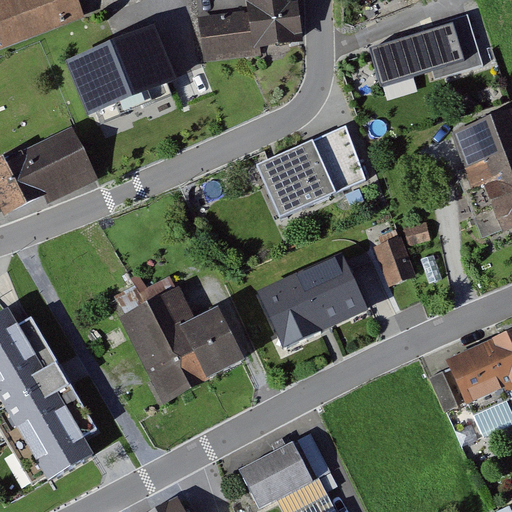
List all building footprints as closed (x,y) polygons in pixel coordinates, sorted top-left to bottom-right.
[(8,0),(0,3),(0,56),(93,23),(85,0),(8,0)] [(300,0),(250,0),(252,13),(201,19),(206,60),(307,48),(300,0)] [(425,40),(374,54),(384,89),(434,74),(436,79),(483,65),(469,17),(423,30),(425,40)] [(190,82),(169,30),(82,65),(103,116),(190,82)] [(511,229),(511,117),(459,137),(495,236),(511,229)] [(105,171),(88,130),(0,167),(0,182),(12,210),(105,171)] [(321,151),(340,194),(371,181),(352,137),(321,151)] [(318,144),(263,168),(285,218),(340,194),(321,151),(318,144)] [(414,244),(432,239),(428,224),(410,230),(414,244)] [(411,238),(383,247),(398,292),(426,282),(411,238)] [(377,314),(354,260),(271,295),(295,351),(377,314)] [(207,323),(189,286),(128,317),(173,406),(259,363),(232,310),(207,323)] [(0,315),(0,420),(39,488),(51,481),(54,486),(99,460),(88,441),(102,433),(37,321),(23,329),(12,309),(0,315)] [(511,394),(511,340),(463,363),(484,408),(511,394)] [(306,441),(242,474),(260,510),(324,477),(306,441)] [(192,511),(185,499),(162,511),(192,511)]
